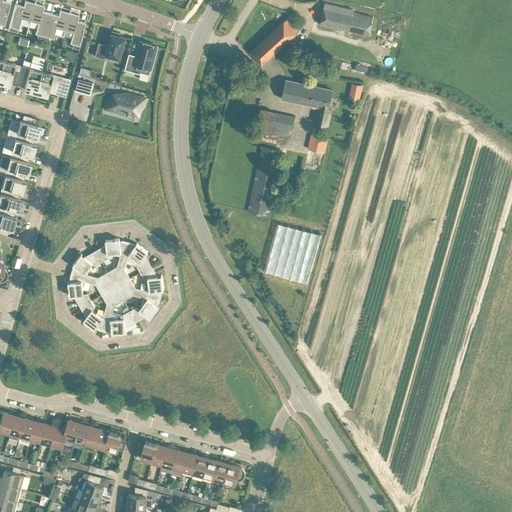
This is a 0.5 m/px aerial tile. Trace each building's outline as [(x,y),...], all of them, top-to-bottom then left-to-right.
[(0,0),(0,27),(3,28),(4,25),(10,2),(3,0),(0,0)] [(17,32),(18,29),(20,23),(28,26),(29,20),(34,2),(26,0),(24,0),(23,5),(15,3),(9,26),(8,30),(17,32)] [(44,5),(34,2),(29,20),(38,23),(35,33),(38,34),(37,37),(43,39),(50,13),(42,11),(44,5)] [(354,9),(325,3),(320,24),(349,30),(349,29),(369,34),(373,17),(353,12),(354,9)] [(64,30),(69,12),(60,9),(58,15),(50,13),(43,39),(50,41),(51,38),(53,38),(56,28),(64,30)] [(79,14),(69,12),(64,30),(72,32),(70,43),(73,43),(72,47),(78,49),(79,45),(85,22),(77,20),(79,14)] [(284,21),(267,36),(277,50),(296,33),(284,21)] [(108,45),(98,42),(94,56),(105,59),(106,54),(120,58),(126,37),(120,35),(120,33),(112,31),(108,45)] [(267,36),(250,52),(262,64),(277,50),(267,36)] [(129,53),(125,69),(141,73),(141,72),(150,74),(157,45),(140,41),(136,55),(129,53)] [(17,83),(24,85),(24,88),(23,88),(24,88),(27,89),(35,91),(41,70),(43,64),(24,59),(22,65),(17,83)] [(0,81),(9,84),(10,81),(17,83),(22,65),(3,60),(0,71),(0,81)] [(65,96),(70,78),(41,70),(35,91),(47,95),(48,91),(65,96)] [(93,82),(78,78),(75,90),(89,94),(93,82)] [(333,89),(286,79),(281,98),(318,106),(314,123),(328,125),(331,108),(329,108),(333,89)] [(128,93),(124,93),(123,96),(122,95),(122,96),(117,94),(117,97),(116,97),(116,99),(114,98),(110,97),(107,108),(120,112),(120,111),(121,106),(129,108),(127,112),(129,112),(140,115),(141,111),(142,106),(145,107),(147,98),(128,93)] [(295,116),(275,112),(273,124),(292,129),(295,116)] [(37,138),(38,137),(41,126),(31,123),(33,118),(34,118),(34,117),(24,115),(22,121),(11,117),(6,136),(36,144),(32,143),(34,137),(37,138)] [(310,134),(304,162),(321,166),(327,137),(310,134)] [(36,144),(6,136),(5,136),(1,151),(10,153),(9,156),(27,161),(29,155),(32,156),(36,144)] [(282,151),(262,146),(248,211),(268,215),(282,151)] [(22,179),(24,173),(27,174),(31,162),(27,161),(9,156),(1,154),(0,158),(0,173),(4,175),(26,180),(22,179)] [(22,192),(23,191),(26,180),(4,175),(0,190),(0,192),(21,199),(21,198),(17,197),(19,191),(22,192)] [(21,199),(0,192),(0,212),(16,217),(16,216),(12,215),(14,209),(17,210),(18,209),(21,199)] [(16,217),(0,212),(0,232),(7,235),(7,234),(9,227),(12,228),(13,228),(16,217)] [(7,235),(0,232),(0,239),(10,242),(11,236),(7,235)] [(108,271),(116,285),(128,241),(127,242),(120,240),(120,239),(119,240),(119,239),(120,238),(119,238),(106,239),(106,240),(107,243),(106,243),(106,244),(95,250),(102,261),(108,257),(108,253),(117,252),(121,253),(117,266),(108,271)] [(137,265),(140,271),(151,265),(145,254),(146,254),(145,254),(147,251),(148,252),(148,251),(137,243),(136,243),(137,243),(136,244),(128,242),(128,241),(116,285),(130,277),(124,268),(128,255),(132,256),(139,262),(137,265)] [(95,265),(102,261),(95,250),(85,256),(84,256),(82,254),(81,253),(73,264),(73,265),(74,264),(75,265),(74,265),(72,273),(71,273),(116,285),(108,271),(98,277),(86,273),(87,269),(92,263),(95,265)] [(151,265),(140,271),(144,278),(148,278),(149,287),(148,290),(135,287),(130,277),(116,285),(161,298),(161,297),(159,297),(161,289),(162,289),(163,289),(162,275),(161,275),(161,276),(158,276),(151,265)] [(80,306),(91,299),(87,293),(84,293),(83,284),(84,280),(96,284),(102,293),(116,285),(71,273),(72,274),(70,281),(70,282),(69,282),(68,282),(70,296),(71,296),(71,295),(74,295),(80,306)] [(104,330),(108,312),(116,285),(102,293),(107,303),(104,316),(100,315),(93,309),(95,306),(91,299),(80,306),(86,316),(86,317),(84,319),(84,320),(95,328),(95,327),(96,327),(104,329),(103,330),(104,330)] [(111,318),(112,312),(114,305),(124,300),(116,285),(108,312),(104,330),(104,329),(112,331),(112,332),(112,333),(126,331),(126,330),(125,331),(125,327),(126,327),(125,327),(136,321),(130,310),(123,314),(124,318),(115,319),(111,318)] [(160,298),(161,298),(116,285),(124,300),(133,294),(146,298),(145,301),(139,309),(136,306),(130,310),(136,321),(147,315),(150,317),(149,317),(150,318),(159,306),(158,306),(157,306),(157,305),(159,298),(160,298)] [(15,414),(4,411),(3,411),(2,411),(1,411),(0,411),(0,425),(1,425),(0,428),(10,432),(15,414)] [(19,439),(25,417),(15,414),(10,432),(9,437),(19,439)] [(36,420),(25,417),(19,439),(19,441),(29,444),(31,437),(36,420)] [(64,436),(65,436),(75,439),(80,422),(69,419),(66,428),(67,428),(64,436)] [(36,420),(31,437),(41,440),(46,423),(36,420)] [(80,422),(75,439),(85,442),(90,425),(91,422),(88,421),(88,422),(83,420),(83,423),(80,422)] [(56,426),(46,423),(41,440),(51,443),(56,426)] [(90,425),(85,442),(95,445),(100,427),(90,425)] [(67,428),(66,428),(56,426),(51,443),(62,446),(65,436),(64,436),(67,428)] [(95,445),(106,448),(110,430),(100,427),(95,445)] [(117,449),(123,450),(126,439),(120,437),(121,433),(110,430),(106,448),(116,451),(117,449)] [(138,443),(135,454),(142,456),(141,457),(152,460),(157,443),(146,440),(145,444),(138,443)] [(162,463),(167,446),(157,443),(152,460),(162,463)] [(167,446),(162,463),(160,470),(171,473),(177,449),(178,446),(176,446),(171,444),(170,447),(167,446)] [(188,451),(177,449),(171,473),(181,476),(183,469),(188,451)] [(198,454),(188,451),(183,469),(193,472),(198,454)] [(208,457),(198,454),(193,472),(203,475),(208,457)] [(218,460),(208,457),(203,475),(214,477),(218,460)] [(58,460),(57,464),(67,467),(68,464),(68,463),(69,460),(69,459),(64,458),(63,461),(58,460)] [(229,463),(218,460),(214,477),(224,480),(229,463)] [(240,466),(229,463),(224,480),(234,483),(235,480),(236,480),(238,480),(239,480),(240,480),(241,479),(242,479),(243,478),(244,477),(244,476),(245,475),(245,474),(245,473),(245,472),(245,471),(245,470),(244,470),(244,469),(244,468),(243,468),(242,467),(241,466),(240,466)] [(96,472),(107,475),(108,469),(98,466),(96,472)] [(0,474),(0,481),(21,488),(25,474),(5,469),(2,477),(0,476),(0,475),(0,474)] [(99,483),(101,477),(101,476),(84,472),(82,477),(80,476),(76,486),(83,489),(100,496),(101,493),(105,494),(108,487),(99,483)] [(137,483),(147,486),(149,480),(138,477),(137,483)] [(28,489),(21,488),(0,481),(0,495),(18,500),(24,502),(28,489)] [(129,493),(128,504),(146,506),(151,507),(152,498),(146,498),(147,489),(136,486),(135,494),(129,493)] [(99,499),(100,496),(83,489),(80,499),(100,507),(102,500),(99,499)] [(0,509),(10,511),(14,511),(18,500),(0,495),(0,509)] [(42,499),(39,507),(45,508),(48,501),(42,499)] [(80,499),(76,509),(83,511),(97,511),(100,507),(80,499)] [(217,505),(216,508),(228,511),(230,506),(218,502),(217,505)]
